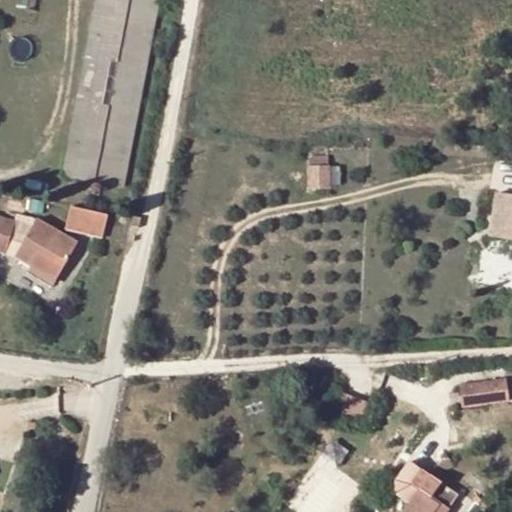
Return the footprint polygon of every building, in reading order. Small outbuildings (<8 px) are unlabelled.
[(96,0),(63,175),(122,187),(158,0),(96,0)] [(511,196),(496,195),(489,237),(511,240),(511,196)] [(70,207),(65,229),(102,238),(108,215),(70,207)] [(131,227),(139,228),(140,218),(133,217),(131,227)] [(14,222),(0,218),(0,252),(5,254),(14,222)] [(78,244),(37,219),(15,257),(56,281),(78,244)] [(310,388),(324,396),(332,380),(335,374),(325,369),(322,375),(318,374),(310,388)] [(511,378),(464,382),(466,406),(511,402),(511,378)] [(324,396),(310,388),(301,404),(315,412),(324,396)] [(431,497),(441,484),(409,462),(394,482),(391,511),(446,511),(448,509),(431,497)]
